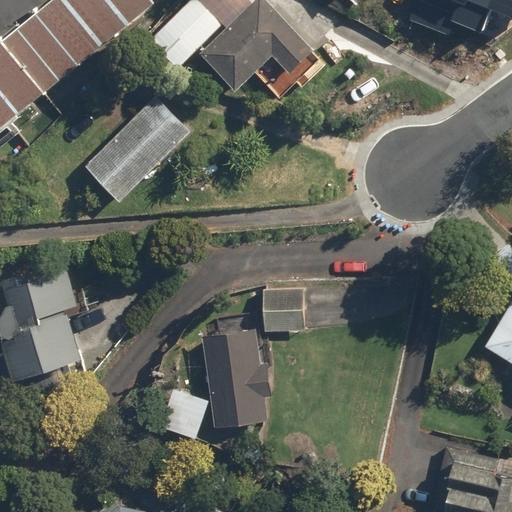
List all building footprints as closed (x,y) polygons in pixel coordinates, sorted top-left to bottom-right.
[(0,130),(154,5),(150,0),(49,0),(0,40),(0,130)] [(198,0),(189,0),(147,41),(177,71),(223,26),(198,0)] [(311,23),(299,35),(265,0),(255,0),(197,56),(234,95),(271,60),(287,77),(314,52),(327,40),(311,23)] [(116,206),(189,133),(154,99),(82,172),(116,206)] [(77,362),(62,314),(75,310),(63,271),(33,280),(31,274),(2,283),(8,303),(0,318),(0,344),(12,382),(77,362)] [(303,291),(262,289),(261,331),(301,332),(303,291)] [(511,301),(500,319),(482,347),(511,366),(511,301)] [(267,363),(259,364),(254,327),(200,334),(212,429),(266,422),(263,400),(271,399),(267,363)] [(194,442),(208,402),(170,388),(156,428),(194,442)] [(511,511),(511,462),(448,447),(433,511),(511,511)] [(166,511),(219,511),(203,504),(202,507),(175,493),(166,511)]
